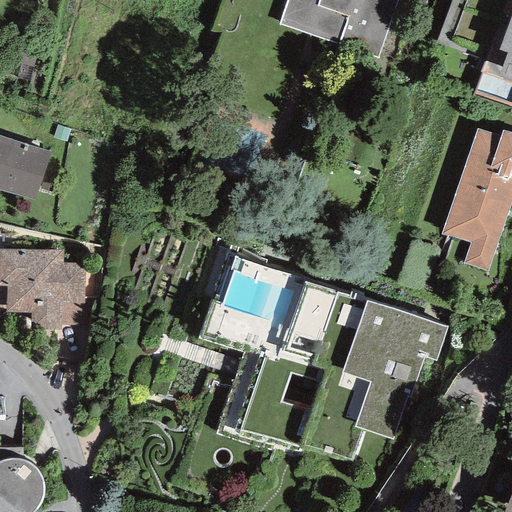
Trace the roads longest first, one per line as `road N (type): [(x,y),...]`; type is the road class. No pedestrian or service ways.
road 1 (residential): [(373,511),(463,380),(511,335)]
road 2 (residential): [(0,353),(34,384),(70,439),(86,511)]
road 3 (residential): [(511,348),(452,511)]
